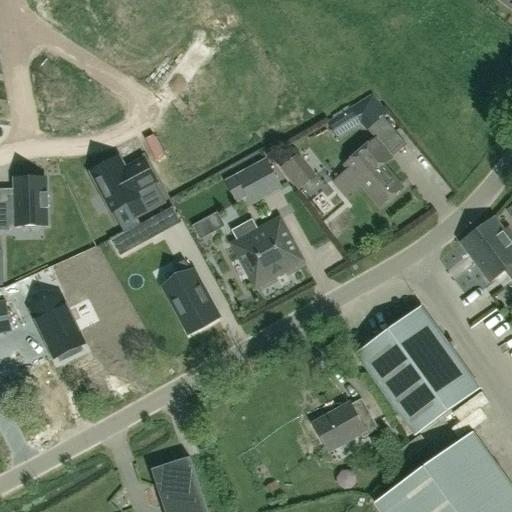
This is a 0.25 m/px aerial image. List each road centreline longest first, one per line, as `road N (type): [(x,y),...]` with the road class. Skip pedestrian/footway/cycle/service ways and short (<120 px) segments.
road 1 (residential): [(0,486),(382,273),(456,222),(511,160)]
road 2 (residential): [(153,107),(7,10)]
road 3 (residential): [(25,149),(7,10)]
road 4 (residential): [(153,107),(116,136),(25,149)]
